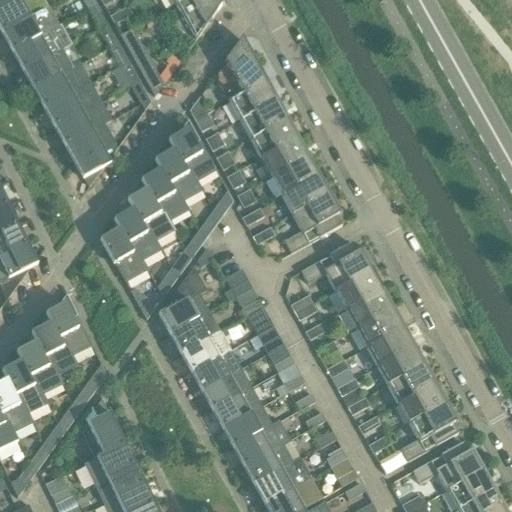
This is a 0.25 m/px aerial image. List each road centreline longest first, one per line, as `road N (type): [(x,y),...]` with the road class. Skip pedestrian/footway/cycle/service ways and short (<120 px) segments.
road 1 (residential): [(0,351),(257,0)]
road 2 (residential): [(388,511),(258,278)]
road 3 (residential): [(511,447),(382,214)]
road 4 (residential): [(382,214),(261,0)]
road 5 (tertiary): [(415,0),(511,169)]
road 6 (residential): [(258,278),(382,214)]
